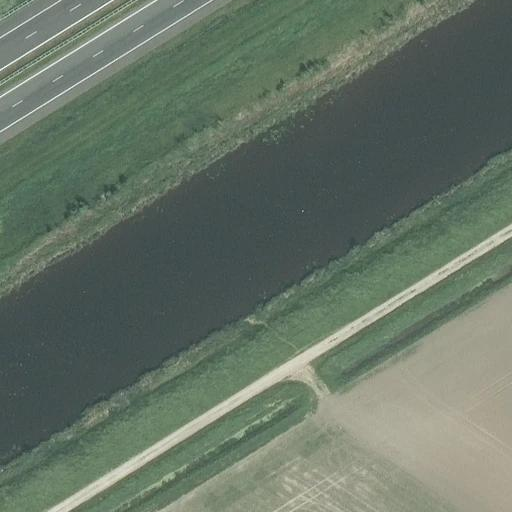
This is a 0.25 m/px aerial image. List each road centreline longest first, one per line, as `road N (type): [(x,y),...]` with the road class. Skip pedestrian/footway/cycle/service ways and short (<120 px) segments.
road 1 (unclassified): [(59,511),(511,231)]
road 2 (motorway): [(0,112),(181,0)]
